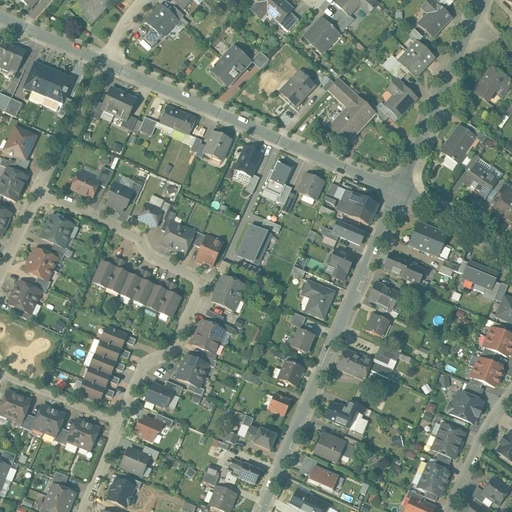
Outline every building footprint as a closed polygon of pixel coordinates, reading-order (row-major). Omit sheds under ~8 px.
[(20,0),(30,9),(38,0),(20,0)] [(85,0),(75,12),(89,25),(109,3),(105,0),(85,0)] [(172,0),(183,10),(192,0),(172,0)] [(292,9),(282,0),(259,0),(250,11),(259,18),(267,10),(280,22),(290,13),(292,9)] [(339,0),(335,4),(348,17),(358,6),(368,15),(377,5),(371,0),(339,0)] [(437,5),(431,0),(428,0),(422,6),(429,12),(417,25),(433,39),(452,19),(437,5)] [(169,13),(161,6),(145,23),(152,30),(148,34),(157,42),(161,38),(177,21),(169,13)] [(184,17),(174,7),(169,13),(177,21),(179,22),(184,17)] [(80,22),(69,11),(63,17),(75,28),(80,22)] [(298,21),(290,13),(280,22),(279,24),(287,32),(298,21)] [(322,19),(303,38),(321,55),(339,35),(336,32),(327,24),(322,19)] [(340,28),(332,19),(327,24),(336,32),(340,28)] [(423,38),(414,30),(409,35),(416,42),(417,42),(418,43),(423,38)] [(157,42),(148,34),(143,39),(152,47),(157,42)] [(416,42),(407,53),(424,69),(434,58),(418,43),(417,42),(416,42)] [(25,53),(8,46),(1,60),(0,62),(0,72),(7,76),(9,70),(16,73),(25,53)] [(235,46),(222,59),(239,75),(251,62),(235,46)] [(260,52),(251,62),(260,70),(269,60),(260,52)] [(407,53),(397,63),(408,72),(415,79),(424,69),(407,53)] [(397,63),(391,57),(382,66),(396,80),(399,82),(408,72),(397,63)] [(239,75),(222,59),(212,70),(229,86),(239,75)] [(34,64),(23,89),(45,98),(56,73),(34,64)] [(511,82),(491,69),(473,95),(481,101),(486,104),(486,103),(498,87),(505,91),(508,87),(510,85),(509,85),(511,82)] [(315,87),(299,72),(279,92),(296,108),(315,87)] [(73,81),(56,73),(45,98),(41,106),(59,113),(60,110),(62,105),(62,106),(65,99),(73,81)] [(334,85),(328,91),(337,99),(347,89),(338,80),(334,85)] [(399,82),(396,80),(390,87),(396,93),(384,106),(384,107),(392,114),(398,120),(417,99),(399,82)] [(330,81),(322,89),(326,93),(328,91),(334,85),(330,81)] [(124,94),(111,88),(103,105),(101,110),(104,112),(114,116),(124,94)] [(372,112),(347,89),(337,99),(337,100),(348,110),(342,117),(340,116),(329,128),(346,144),(375,114),(372,112)] [(11,100),(0,94),(0,108),(5,111),(11,100)] [(136,100),(124,94),(114,116),(123,121),(126,122),(129,117),(136,100)] [(65,99),(62,106),(62,105),(60,110),(65,112),(66,112),(71,102),(65,99)] [(22,104),(11,100),(5,111),(4,113),(15,118),(22,104)] [(486,103),(486,104),(481,101),(476,109),(488,117),(493,108),(486,103)] [(97,102),(90,118),(99,122),(104,112),(101,110),(103,105),(97,102)] [(384,106),(381,103),(377,107),(389,118),(392,114),(384,107),(384,106)] [(511,105),(510,104),(503,115),(508,119),(511,113),(511,105)] [(183,114),(166,107),(159,124),(174,130),(176,131),(183,114)] [(377,107),(372,112),(375,114),(384,123),(389,118),(377,107)] [(196,119),(183,114),(176,131),(174,130),(173,133),(183,137),(185,134),(189,136),(196,119)] [(137,121),(129,117),(126,122),(123,121),(120,127),(131,132),(137,121)] [(157,123),(144,118),(139,131),(152,136),(157,123)] [(487,138),(468,125),(464,131),(474,137),(473,138),(477,140),(482,144),(487,138)] [(464,131),(458,126),(440,153),(451,161),(453,162),(460,166),(466,157),(465,156),(477,140),(473,138),(474,137),(464,131)] [(15,128),(8,143),(4,142),(0,149),(4,151),(8,153),(9,155),(12,157),(14,156),(18,158),(25,161),(30,150),(32,146),(36,138),(15,128)] [(231,141),(213,133),(207,147),(203,154),(204,155),(212,158),(214,156),(221,159),(220,162),(221,162),(231,141)] [(195,139),(190,150),(196,153),(200,144),(201,141),(195,139)] [(207,147),(200,144),(196,153),(195,156),(202,159),(204,155),(203,154),(207,147)] [(245,147),(234,170),(251,178),(261,154),(245,147)] [(25,161),(18,158),(14,165),(16,166),(26,170),(30,163),(25,161)] [(14,165),(2,160),(0,164),(0,166),(7,169),(13,172),(16,166),(14,165)] [(292,168),(276,161),(268,179),(273,181),(272,185),(275,186),(273,190),(280,193),(284,186),(292,168)] [(486,173),(475,165),(462,184),(462,185),(464,183),(475,190),(486,173)] [(99,174),(82,167),(79,174),(78,174),(71,190),(91,199),(98,185),(98,184),(95,183),(99,174)] [(113,173),(102,168),(99,174),(95,183),(98,184),(98,185),(105,189),(113,173)] [(13,172),(7,169),(1,181),(21,191),(27,178),(13,172)] [(497,181),(486,173),(475,190),(486,198),(484,200),(485,200),(492,190),(498,181),(497,181)] [(324,182),(305,174),(297,193),(316,201),(324,182)] [(503,184),(498,180),(497,181),(498,181),(492,190),(497,193),(503,184)] [(21,191),(1,181),(0,184),(0,196),(2,197),(15,203),(21,191)] [(142,187),(133,183),(130,191),(133,193),(129,201),(134,203),(142,187)] [(503,184),(497,193),(502,196),(505,192),(505,193),(509,187),(504,183),(503,184)] [(130,191),(114,184),(110,194),(112,195),(106,206),(121,213),(124,207),(126,208),(129,201),(133,193),(130,191)] [(337,188),(331,185),(327,195),(333,197),(337,188)] [(377,206),(358,197),(357,197),(346,192),(342,201),(372,216),(377,206)] [(502,196),(491,212),(503,220),(511,206),(511,197),(505,193),(505,192),(502,196)] [(296,196),(289,194),(284,205),(290,208),(296,196)] [(333,197),(327,195),(324,201),(334,206),(337,199),(333,197)] [(172,205),(163,201),(159,211),(162,213),(159,219),(165,222),(166,219),(172,205)] [(342,201),(340,201),(335,210),(348,216),(348,217),(368,226),(372,216),(342,201)] [(159,211),(146,205),(143,211),(144,213),(140,221),(155,228),(159,219),(162,213),(159,211)] [(511,206),(503,220),(511,226),(511,206)] [(334,213),(321,207),(318,213),(331,220),(334,213)] [(0,210),(0,224),(5,227),(10,215),(0,210)] [(64,222),(51,217),(46,228),(68,238),(73,227),(64,222)] [(79,223),(67,217),(64,222),(73,227),(77,229),(79,223)] [(172,222),(166,219),(165,222),(161,231),(166,233),(171,223),(171,224),(172,222)] [(171,224),(171,223),(166,233),(161,245),(173,251),(183,229),(171,224)] [(364,235),(337,224),(332,234),(359,246),(364,235)] [(447,236),(417,224),(408,246),(438,258),(447,236)] [(264,250),(270,235),(250,227),(244,242),(264,250)] [(68,238),(46,228),(41,239),(54,245),(63,249),(67,250),(67,251),(68,252),(73,240),(68,238)] [(194,234),(183,229),(173,251),(184,256),(190,244),(194,234)] [(194,234),(190,244),(195,247),(201,235),(195,232),(194,234)] [(201,235),(195,247),(201,249),(206,238),(207,238),(201,235)] [(336,242),(324,237),(321,243),(333,249),(336,242)] [(201,249),(195,261),(212,268),(222,245),(207,238),(206,238),(201,249)] [(258,265),(264,250),(244,242),(238,256),(258,265)] [(63,249),(54,245),(51,251),(64,256),(67,251),(67,250),(63,249)] [(49,256),(35,250),(30,261),(52,271),(57,260),(49,256)] [(64,256),(51,251),(49,256),(57,260),(61,262),(64,256)] [(353,259),(335,251),(329,265),(347,273),(353,259)] [(422,271),(408,265),(409,263),(389,255),(383,269),(402,277),(401,279),(416,286),(422,271)] [(119,260),(114,258),(109,267),(115,269),(119,260)] [(467,259),(460,278),(490,289),(497,270),(467,259)] [(125,263),(119,260),(115,269),(121,272),(125,263)] [(52,271),(30,261),(25,272),(37,278),(46,283),(47,282),(52,271)] [(221,261),(216,273),(221,275),(223,277),(225,278),(231,265),(221,261)] [(460,267),(444,261),(442,267),(458,273),(460,267)] [(109,267),(102,263),(93,283),(106,289),(115,269),(109,267)] [(305,272),(293,267),(289,275),(301,280),(305,272)] [(121,272),(115,269),(106,289),(119,295),(128,275),(121,272)] [(145,272),(139,269),(135,279),(141,281),(145,272)] [(150,275),(145,272),(141,281),(146,284),(150,275)] [(135,279),(128,275),(119,295),(132,301),(141,281),(135,279)] [(225,278),(223,277),(217,290),(239,301),(245,287),(225,278)] [(46,283),(37,278),(35,284),(48,290),(50,284),(47,282),(46,283)] [(146,284),(141,281),(132,301),(144,307),(154,287),(146,284)] [(165,281),(161,290),(167,293),(171,284),(165,281)] [(334,293),(308,282),(302,295),(311,299),(305,312),(323,319),(334,293)] [(32,289),(19,283),(14,294),(35,304),(40,294),(41,293),(32,289)] [(400,295),(376,283),(367,300),(380,307),(391,312),(400,295)] [(48,290),(35,284),(32,289),(41,293),(40,294),(45,296),(48,290)] [(171,284),(167,293),(172,295),(176,286),(171,284)] [(507,287),(501,284),(494,300),(501,304),(504,297),(503,297),(507,287)] [(161,290),(154,287),(144,307),(157,313),(167,293),(161,290)] [(239,301),(217,290),(211,302),(233,312),(239,301)] [(172,295),(167,293),(157,313),(170,319),(180,299),(172,295)] [(35,304),(14,294),(8,306),(21,312),(30,316),(30,315),(35,304)] [(511,300),(504,297),(501,304),(496,318),(511,324),(511,300)] [(391,312),(380,307),(378,312),(388,317),(391,312)] [(224,318),(207,311),(205,316),(218,322),(221,324),(224,318)] [(30,316),(21,312),(19,317),(31,323),(34,317),(30,315),(30,316)] [(306,319),(295,314),(290,325),(301,330),(306,319)] [(388,323),(372,315),(365,332),(380,339),(388,323)] [(215,327),(202,322),(197,333),(219,344),(224,332),(215,327)] [(221,324),(218,322),(215,327),(224,332),(231,336),(234,330),(221,324)] [(506,328),(493,323),(491,329),(503,334),(506,328)] [(100,342),(122,350),(128,336),(106,327),(100,342)] [(511,337),(503,334),(491,329),(487,338),(511,348),(511,337)] [(313,337),(298,331),(294,341),(290,339),(288,340),(286,344),(287,346),(291,348),(306,355),(307,353),(309,354),(311,348),(309,347),(313,337)] [(219,344),(197,333),(191,345),(204,351),(213,356),(214,355),(219,344)] [(511,350),(511,348),(487,338),(483,348),(495,353),(505,357),(510,356),(511,350)] [(442,344),(435,341),(429,353),(436,356),(442,344)] [(94,355),(117,364),(122,350),(100,342),(94,355)] [(399,355),(380,347),(373,360),(387,366),(390,360),(395,363),(399,355)] [(495,353),(484,349),(482,354),(493,359),(495,353)] [(391,372),(344,350),(339,359),(360,369),(361,368),(369,371),(388,380),(391,372)] [(213,356),(204,351),(202,356),(214,362),(216,356),(214,355),(213,356)] [(285,355),(275,351),(272,356),(283,361),(285,355)] [(493,359),(482,354),(481,353),(478,359),(491,364),(493,359)] [(89,368),(111,377),(117,364),(94,355),(89,368)] [(199,362),(186,356),(181,368),(203,378),(208,367),(208,366),(199,362)] [(214,362),(202,356),(199,362),(208,366),(208,367),(213,369),(216,363),(214,362)] [(360,369),(339,359),(335,369),(364,382),(369,371),(361,368),(360,369)] [(491,364),(478,359),(474,369),(500,380),(503,373),(501,369),(491,364)] [(304,370),(284,362),(280,371),(275,369),(272,378),(277,380),(296,388),(304,370)] [(84,382),(106,390),(111,377),(89,368),(84,382)] [(203,378),(181,368),(176,379),(189,385),(198,389),(203,378)] [(500,380),(474,369),(470,378),(482,384),(493,388),(497,386),(500,380)] [(261,380),(245,373),(241,380),(258,387),(261,380)] [(449,388),(449,377),(441,378),(441,388),(449,388)] [(482,384),(471,379),(469,384),(480,389),(482,384)] [(163,390),(175,395),(179,396),(183,386),(168,380),(163,390)] [(106,390),(84,382),(78,396),(100,405),(106,390)] [(469,384),(467,383),(462,394),(478,401),(483,390),(480,389),(469,384)] [(198,389),(189,385),(186,391),(201,397),(204,391),(198,389)] [(163,390),(153,386),(145,403),(168,412),(175,395),(163,390)] [(19,397),(7,393),(0,410),(0,415),(10,420),(19,397)] [(462,394),(458,393),(453,404),(452,404),(449,405),(446,411),(447,414),(475,426),(484,404),(478,401),(462,394)] [(291,402),(274,395),(273,397),(267,411),(284,418),(291,402)] [(19,397),(10,420),(21,424),(25,415),(30,402),(19,397)] [(273,397),(267,397),(262,408),(267,411),(273,397)] [(338,407),(330,404),(323,420),(334,424),(335,424),(340,426),(340,427),(349,430),(352,422),(344,419),(348,410),(338,406),(338,407)] [(364,409),(353,404),(350,411),(356,414),(361,416),(364,409)] [(53,411),(41,407),(36,419),(32,429),(33,429),(44,433),(53,411)] [(430,422),(434,410),(427,408),(424,420),(430,422)] [(53,411),(44,433),(55,438),(59,429),(64,416),(53,411)] [(31,417),(25,415),(21,424),(19,428),(25,430),(31,417)] [(36,419),(31,417),(25,430),(31,433),(33,429),(32,429),(36,419)] [(253,420),(246,417),(245,417),(244,421),(242,426),(249,428),(253,420)] [(142,423),(141,423),(134,438),(156,447),(164,428),(144,420),(142,423)] [(87,425),(76,421),(70,434),(66,443),(67,443),(78,447),(87,425)] [(465,428),(452,423),(450,428),(462,434),(465,428)] [(87,425),(78,447),(90,452),(99,430),(87,425)] [(450,428),(442,425),(437,438),(461,448),(462,446),(461,442),(464,435),(462,434),(450,428)] [(275,437),(259,430),(259,432),(249,428),(244,439),(254,443),(253,445),(269,452),(275,437)] [(59,429),(55,438),(53,442),(59,444),(65,431),(59,429)] [(65,431),(59,444),(66,447),(67,443),(66,443),(70,434),(65,431)] [(511,433),(511,432),(506,439),(504,438),(500,445),(501,446),(496,453),(511,463),(511,433)] [(237,436),(229,433),(225,442),(233,446),(237,436)] [(342,443),(322,434),(314,454),(336,464),(340,454),(351,459),(355,450),(356,450),(357,450),(354,448),(342,443)] [(356,443),(344,438),(342,443),(354,448),(356,443)] [(461,448),(437,438),(431,451),(440,455),(452,460),(453,460),(456,453),(460,451),(461,448)] [(228,448),(219,444),(217,448),(226,452),(228,448)] [(16,457),(4,452),(1,458),(13,463),(16,457)] [(149,463),(126,453),(120,470),(142,479),(149,463)] [(452,460),(440,455),(436,462),(448,467),(452,460)] [(13,463),(1,458),(0,460),(0,464),(9,468),(11,469),(13,463)] [(261,472),(244,465),(232,460),(230,464),(226,462),(224,467),(228,469),(227,472),(231,473),(230,476),(238,479),(254,486),(261,472)] [(448,467),(436,462),(434,467),(447,473),(449,467),(448,467)] [(0,464),(0,478),(4,480),(9,468),(0,464)] [(434,467),(428,465),(422,476),(444,486),(450,474),(447,473),(434,467)] [(218,469),(209,466),(207,473),(215,477),(218,469)] [(338,478),(314,468),(308,482),(332,492),(338,478)] [(68,478),(56,473),(53,479),(65,484),(68,478)] [(218,479),(205,474),(202,482),(215,487),(218,479)] [(444,486),(422,476),(417,488),(426,492),(437,497),(439,498),(444,486)] [(141,484),(125,477),(122,483),(134,488),(134,489),(138,490),(141,484)] [(65,484),(53,479),(51,485),(52,486),(53,485),(63,490),(65,484)] [(122,483),(116,480),(107,501),(125,509),(127,506),(128,507),(131,505),(133,502),(132,499),(130,498),(134,489),(134,488),(122,483)] [(483,493),(482,495),(486,498),(498,507),(509,491),(493,480),(483,493)] [(63,490),(53,485),(52,486),(48,498),(70,507),(75,495),(63,490)] [(229,511),(236,496),(217,488),(209,507),(222,511),(229,511)] [(483,493),(477,488),(471,496),(482,504),(486,498),(482,495),(483,493)] [(326,511),(329,507),(296,490),(288,506),(301,511),(326,511)] [(424,498),(409,492),(406,499),(410,501),(411,499),(423,504),(426,499),(424,498)] [(437,497),(426,492),(424,498),(426,499),(435,503),(437,497)] [(67,511),(70,507),(48,498),(43,509),(43,510),(48,511),(67,511)] [(423,504),(411,499),(410,501),(406,511),(432,511),(434,509),(423,504)] [(193,511),(196,507),(185,503),(182,510),(186,511),(193,511)]
